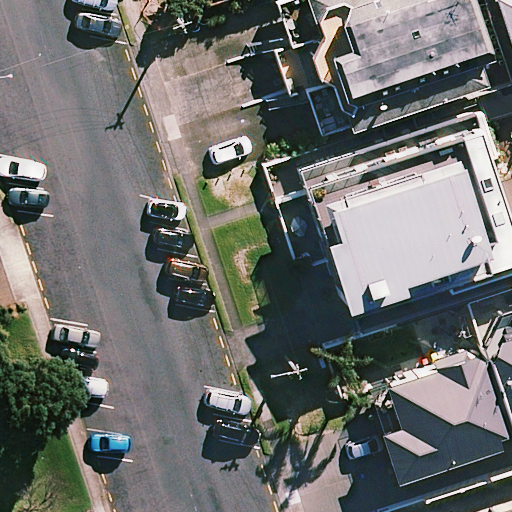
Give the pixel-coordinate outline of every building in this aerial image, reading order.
[(460,0),(271,0),(286,43),(270,48),(287,93),(302,88),(318,132),(479,75),(471,50),(478,48),(460,0)] [(511,0),(500,0),(511,39),(511,0)] [(511,262),(511,240),(489,165),(473,115),(363,149),(360,139),(263,169),(273,200),(303,191),(337,299),(384,284),(386,290),(440,273),(444,284),(511,262)] [(511,158),(489,165),(511,240),(511,158)] [(511,299),(468,314),(478,342),(503,421),(511,418),(511,299)] [(503,421),(478,342),(451,351),(448,340),(397,357),(403,374),(366,386),(393,469),(489,438),(485,427),(503,421)]
